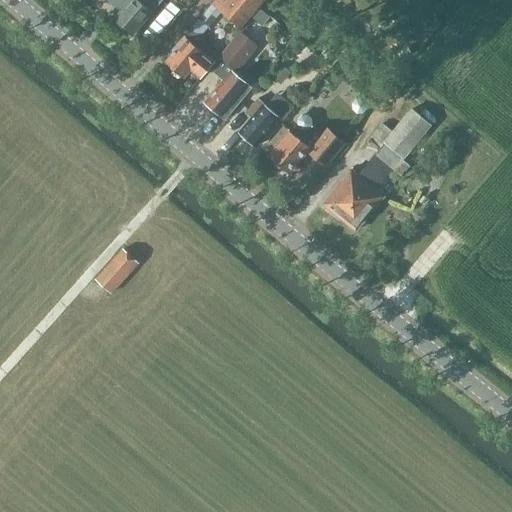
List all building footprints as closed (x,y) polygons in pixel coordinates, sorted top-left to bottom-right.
[(108,0),(121,11),(115,19),(134,35),(161,3),(156,0),(108,0)] [(157,30),(181,0),(165,0),(147,22),(157,30)] [(229,0),(228,2),(226,0),(215,0),(172,50),(174,52),(166,62),(185,78),(192,70),(202,79),(216,63),(205,54),(198,48),(205,40),(202,37),(223,12),(241,28),(264,0),(229,0)] [(268,0),(265,0),(254,15),(265,22),(277,6),(268,0)] [(234,65),(255,40),(243,31),(222,56),(234,65)] [(439,49),(399,94),(417,110),(457,65),(439,49)] [(241,94),(249,84),(232,71),(205,102),(222,116),(226,111),(231,115),(245,97),(241,94)] [(280,93),(275,100),(269,107),(258,99),(247,112),(253,116),(240,132),(257,147),(282,117),(286,119),(296,106),(280,93)] [(351,169),(323,204),(356,231),(385,196),(377,189),(394,169),(395,169),(403,158),(431,124),(413,109),(393,133),(382,124),(369,140),(381,149),(376,154),(359,175),(351,169)] [(326,167),(345,144),(322,124),(315,132),(310,127),(312,125),(312,119),(307,115),(302,116),(298,120),(299,126),(293,134),(289,131),(277,146),(279,147),(270,157),(289,173),(307,151),(326,167)] [(115,287),(140,261),(125,246),(94,277),(109,293),(115,287)]
